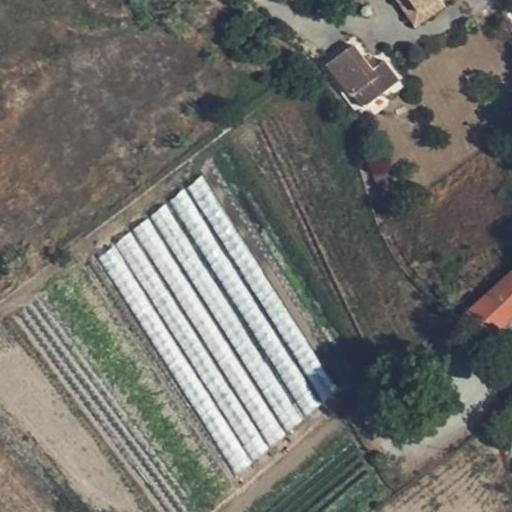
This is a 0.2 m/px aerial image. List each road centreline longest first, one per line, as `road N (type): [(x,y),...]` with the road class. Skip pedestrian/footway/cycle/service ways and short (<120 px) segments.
road 1 (unknown): [(511,364),(387,439)]
road 2 (unknown): [(262,0),(319,27),(381,24)]
